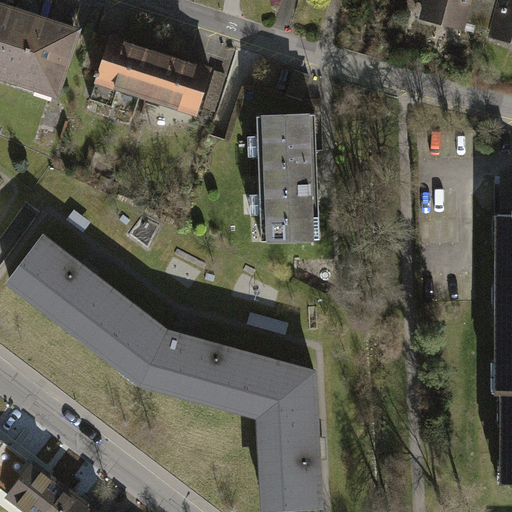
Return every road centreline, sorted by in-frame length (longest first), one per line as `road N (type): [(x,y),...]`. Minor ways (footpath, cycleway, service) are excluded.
road 1 (residential): [(147,0),(511,110)]
road 2 (residential): [(0,375),(179,511)]
